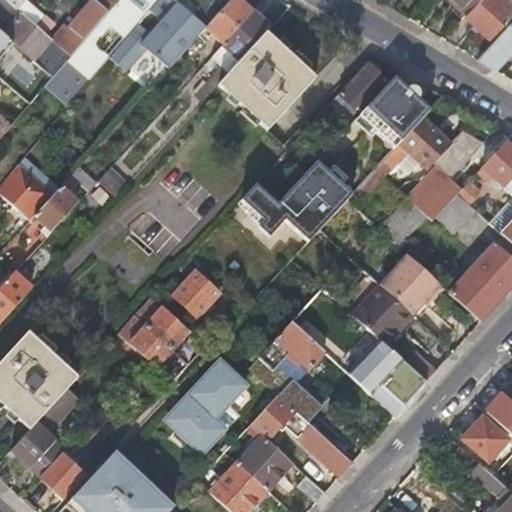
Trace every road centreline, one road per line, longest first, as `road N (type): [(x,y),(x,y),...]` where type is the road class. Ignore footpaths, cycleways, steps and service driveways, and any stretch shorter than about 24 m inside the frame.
road 1 (residential): [(511,318),(340,511)]
road 2 (residential): [(511,108),(326,0)]
